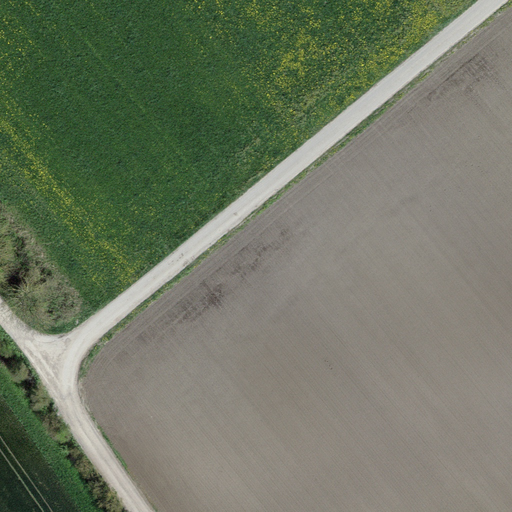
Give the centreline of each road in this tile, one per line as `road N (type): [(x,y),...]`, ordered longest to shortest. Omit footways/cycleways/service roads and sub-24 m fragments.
road 1 (track): [(67,377),(511,5)]
road 2 (track): [(156,511),(67,377)]
